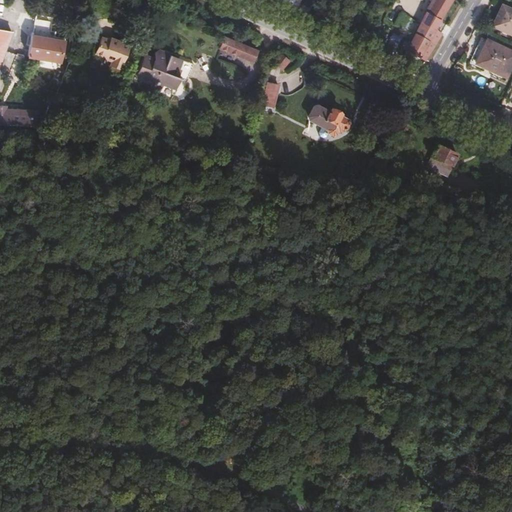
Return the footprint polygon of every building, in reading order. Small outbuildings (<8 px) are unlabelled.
[(345,0),(344,5),(368,12),(369,7),(347,0),(345,0)] [(432,0),(428,9),(441,16),(449,0),(432,0)] [(344,7),(336,4),(333,14),(340,17),(344,7)] [(362,28),(368,12),(344,5),(344,7),(340,17),(339,21),(362,28)] [(490,26),(499,30),(509,35),(511,29),(511,12),(499,7),(490,26)] [(203,31),(206,16),(198,13),(192,27),(203,31)] [(402,30),(407,20),(395,14),(390,24),(402,30)] [(215,21),(206,16),(203,31),(210,34),(215,21)] [(431,31),(417,24),(403,50),(423,60),(438,35),(431,31)] [(41,35),(29,33),(29,37),(62,43),(62,39),(53,37),(53,32),(42,30),(41,35)] [(509,35),(499,30),(496,35),(507,40),(509,35)] [(0,60),(4,50),(9,33),(0,31),(0,60)] [(62,43),(29,37),(26,53),(38,57),(39,53),(49,56),(48,62),(58,64),(62,43)] [(201,43),(199,54),(213,58),(217,50),(236,57),(235,59),(239,61),(241,58),(252,63),(255,54),(218,37),(212,48),(201,43)] [(499,80),(511,55),(472,37),(460,61),(499,80)] [(373,40),(370,38),(366,40),(365,42),(367,45),(369,46),(373,45),(374,42),(373,40)] [(126,48),(107,41),(106,43),(97,40),(91,58),(108,64),(107,68),(117,72),(126,48)] [(198,53),(199,54),(201,43),(195,41),(188,59),(194,62),(198,53)] [(4,50),(0,60),(0,123),(42,128),(62,70),(57,69),(45,66),(29,109),(0,106),(0,100),(15,53),(4,50)] [(39,53),(38,57),(37,60),(48,62),(49,56),(39,53)] [(180,59),(166,55),(154,57),(149,58),(141,55),(139,62),(133,60),(127,76),(150,83),(148,88),(157,91),(159,86),(173,90),(177,78),(174,77),(180,59)] [(284,70),(289,58),(282,56),(278,68),(284,70)] [(384,61),(394,65),(396,60),(386,56),(384,61)] [(264,83),(260,106),(272,108),(276,85),(264,83)] [(298,113),(298,116),(310,123),(309,123),(310,123),(306,130),(307,133),(311,135),(314,134),(316,131),(320,133),(323,132),(326,128),(328,129),(330,126),(332,127),(335,126),(337,122),(337,119),(327,113),(329,110),(328,110),(329,108),(329,107),(323,103),(321,104),(320,105),(317,110),(307,104),(305,103),(302,105),(298,113)] [(454,159),(433,149),(424,171),(444,180),(454,159)] [(439,188),(436,196),(454,201),(455,194),(439,188)]
